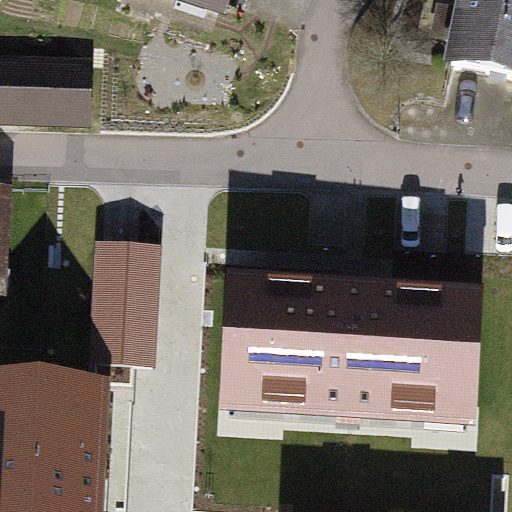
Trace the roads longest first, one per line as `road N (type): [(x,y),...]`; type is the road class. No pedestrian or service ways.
road 1 (residential): [(313,173),(0,161)]
road 2 (residential): [(511,188),(313,173)]
road 3 (residential): [(313,173),(335,38),(363,0)]
